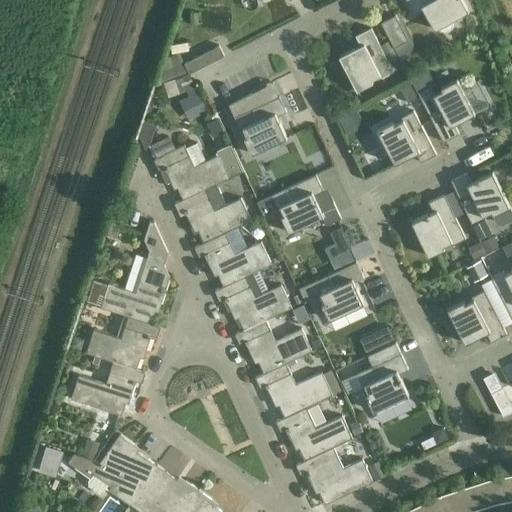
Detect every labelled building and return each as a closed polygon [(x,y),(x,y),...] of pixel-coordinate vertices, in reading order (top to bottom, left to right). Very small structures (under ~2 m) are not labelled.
[(424,10),(435,30),(439,28),(440,30),(442,31),(443,31),(444,32),(445,32),(447,32),(449,32),(450,31),(452,30),(453,29),(453,28),(454,26),(454,25),(454,23),(453,22),(453,21),(469,12),(462,0),(406,0),(415,15),(424,10)] [(396,16),(382,23),(395,48),(409,41),(396,16)] [(361,46),(340,56),(357,91),(374,83),(372,80),(380,76),(381,78),(394,72),(372,28),(356,36),(361,46)] [(220,46),(185,64),(190,74),(225,56),(220,46)] [(433,92),(421,99),(444,142),(459,134),(455,125),(476,114),(457,80),(441,88),(443,91),(435,95),(433,92)] [(287,113),(280,97),(259,106),(253,93),(230,105),(241,130),(244,129),(248,137),(245,138),(253,155),(288,138),(278,117),(287,113)] [(394,122),(378,130),(395,164),(416,153),(421,163),(437,155),(414,111),(401,118),(403,120),(395,124),(394,122)] [(143,122),(138,136),(145,150),(151,142),(156,126),(143,122)] [(168,166),(165,168),(166,170),(162,172),(167,182),(170,180),(173,185),(176,183),(184,199),(184,200),(206,189),(217,184),(244,172),(232,144),(219,150),(221,154),(206,161),(198,143),(187,148),(185,144),(163,155),(168,166)] [(355,175),(370,178),(373,166),(358,163),(355,175)] [(511,219),(511,211),(493,172),(472,183),(467,173),(451,181),(473,225),(485,219),(484,216),(492,213),(497,223),(501,225),(511,220),(511,219)] [(316,175),(272,196),(278,209),(280,207),(284,215),(281,217),(289,233),(323,217),(327,226),(342,219),(332,198),(326,196),(316,175)] [(217,184),(206,189),(184,200),(184,199),(179,201),(176,202),(181,213),(185,211),(193,228),(196,227),(204,243),(226,233),(252,221),(241,198),(226,205),(217,184)] [(434,212),(412,222),(429,257),(446,249),(444,246),(452,242),(454,245),(466,239),(445,195),(429,202),(434,212)] [(164,265),(169,252),(155,224),(150,222),(145,239),(150,250),(136,293),(109,284),(101,308),(128,317),(152,324),(157,307),(161,308),(171,277),(164,274),(166,268),(164,265)] [(236,254),(226,233),(204,243),(209,253),(205,255),(213,272),(217,270),(224,286),(224,287),(258,271),(272,264),(262,242),(236,254)] [(511,242),(494,252),(499,261),(511,253),(511,242)] [(364,278),(357,262),(299,289),(305,302),(321,295),(325,303),(322,304),(330,321),(365,304),(355,283),(364,278)] [(293,308),(282,285),(268,292),(258,271),(224,287),(224,286),(216,289),(221,300),(226,298),(234,315),(237,314),(244,330),(267,320),(293,308)] [(504,272),(492,278),(511,317),(511,271),(506,274),(504,272)] [(86,303),(101,308),(109,284),(111,277),(96,272),(86,303)] [(464,301),(448,310),(466,344),(487,333),(492,343),(507,334),(485,291),(472,297),(473,300),(465,304),(464,301)] [(148,334),(152,324),(128,317),(121,338),(94,330),(86,353),(114,362),(137,370),(142,353),(146,354),(152,335),(148,334)] [(276,341),(267,320),(244,330),(249,340),(246,342),(254,359),(257,357),(264,373),(287,364),(313,351),(302,329),(276,341)] [(389,327),(373,334),(379,347),(395,339),(389,327)] [(396,343),(368,356),(373,367),(357,374),(363,388),(365,387),(368,395),(366,395),(374,412),(409,396),(399,374),(409,370),(396,343)] [(134,380),(137,370),(114,362),(107,384),(79,375),(72,399),(122,415),(128,398),(131,399),(137,381),(134,380)] [(307,407),(333,395),(340,391),(331,372),(324,375),(322,372),(297,384),(287,364),(264,373),(260,375),(257,376),(262,388),(267,386),(274,402),(277,401),(285,417),(307,407)] [(511,412),(511,404),(504,388),(492,394),(504,417),(511,412)] [(307,407),(285,417),(280,419),(280,418),(277,420),(282,431),(287,429),(294,446),(298,444),(305,460),(333,448),(353,438),(343,415),(317,428),(307,407)] [(130,505),(158,466),(132,448),(134,445),(120,435),(100,463),(96,460),(74,453),(68,462),(91,478),(89,481),(89,486),(102,495),(109,485),(112,487),(110,490),(130,505)] [(343,468),(333,448),(305,460),(297,463),(303,475),(307,473),(315,489),(318,488),(325,504),(373,482),(363,459),(343,468)] [(184,484),(158,466),(130,505),(140,511),(183,511),(199,490),(186,481),(184,484)] [(509,502),(504,477),(493,480),(497,505),(509,502)] [(497,505),(493,480),(478,484),(486,508),(497,505)] [(486,508),(478,484),(467,488),(474,511),(486,508)] [(473,511),(474,511),(467,488),(455,492),(461,511),(473,511)] [(213,500),(199,490),(183,511),(223,511),(210,503),(213,500)] [(461,511),(455,492),(441,496),(448,511),(461,511)] [(448,511),(441,496),(430,501),(434,511),(448,511)] [(434,511),(430,501),(419,506),(421,511),(434,511)]
